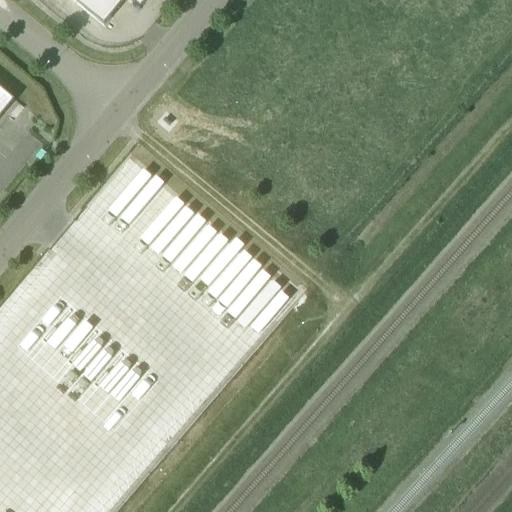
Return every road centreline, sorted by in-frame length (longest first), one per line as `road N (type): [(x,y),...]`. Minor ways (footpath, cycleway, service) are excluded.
road 1 (residential): [(120,112),(0,252)]
road 2 (residential): [(0,12),(120,112)]
road 3 (residential): [(214,0),(120,112)]
